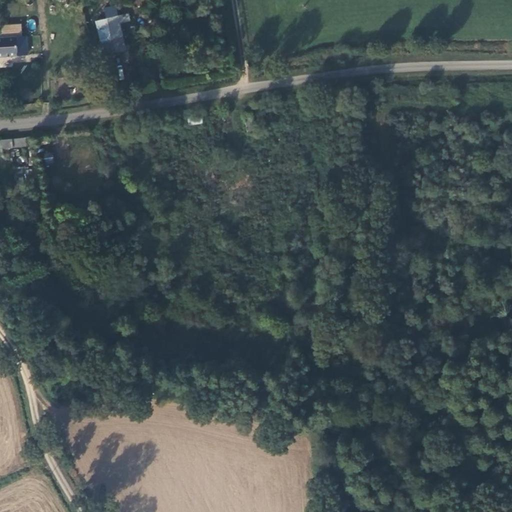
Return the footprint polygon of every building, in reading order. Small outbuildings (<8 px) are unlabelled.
[(119,22),(98,27),(101,42),(122,37),(119,22)] [(0,56),(27,55),(26,37),(0,38),(0,56)] [(123,39),(101,45),(104,55),(125,49),(123,39)] [(250,114),(243,116),(247,133),(254,132),(250,114)] [(201,116),(189,117),(189,125),(202,123),(201,116)] [(26,139),(0,141),(0,144),(0,147),(27,145),(26,139)] [(48,140),(41,142),(43,150),(50,149),(48,140)]
